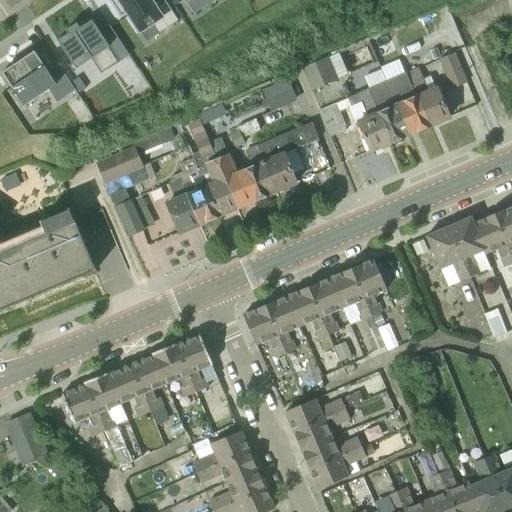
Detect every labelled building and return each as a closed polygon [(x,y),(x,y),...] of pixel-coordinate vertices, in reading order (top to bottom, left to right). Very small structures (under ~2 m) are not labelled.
[(150,0),(119,0),(129,16),(127,18),(135,30),(138,28),(140,32),(153,23),(160,33),(178,21),(165,1),(155,7),(150,0)] [(76,69),(91,59),(107,49),(117,64),(129,55),(109,26),(99,32),(92,20),(80,29),(76,23),(66,31),(68,34),(58,41),(76,69)] [(430,52),(434,60),(440,57),(436,49),(430,52)] [(34,51),(2,72),(24,106),(55,85),(64,97),(75,89),(56,60),(45,67),(34,51)] [(451,89),(467,83),(454,53),(439,59),(451,89)] [(313,89),(337,79),(328,56),(303,67),(313,89)] [(409,81),(430,127),(450,118),(437,89),(429,92),(419,68),(406,73),(409,81)] [(79,77),(72,82),(79,93),(86,88),(79,77)] [(267,101),(292,90),(287,79),(262,90),(267,101)] [(368,90),(390,144),(409,135),(397,106),(386,81),(369,89),(368,90)] [(397,106),(409,135),(430,127),(409,81),(399,85),(406,102),(397,106)] [(390,144),(368,90),(348,97),(351,105),(361,101),(368,118),(358,122),(365,138),(370,150),(371,152),(390,144)] [(330,137),(347,130),(335,103),(319,111),(330,137)] [(198,116),(199,119),(202,125),(216,119),(212,110),(198,116)] [(237,126),(239,129),(242,138),(260,130),(255,118),(237,126)] [(205,186),(218,215),(237,207),(217,160),(199,119),(188,124),(198,151),(191,154),(193,159),(205,186)] [(311,122),(255,146),(275,191),(296,182),(284,154),(319,139),(311,122)] [(175,139),(170,128),(158,133),(163,144),(175,139)] [(242,138),(239,129),(229,133),(235,147),(244,143),(242,138)] [(365,138),(360,140),(365,152),(370,150),(365,138)] [(106,184),(144,167),(134,146),(96,162),(106,184)] [(275,191),(255,146),(245,150),(251,166),(243,170),(256,199),(275,191)] [(158,159),(161,164),(171,160),(168,154),(158,159)] [(235,173),(228,155),(217,160),(237,207),(256,199),(243,170),(235,173)] [(180,180),(199,224),(218,215),(205,186),(193,159),(179,164),(183,173),(176,175),(172,177),(174,182),(178,180),(179,180),(180,180)] [(144,167),(106,184),(111,196),(113,195),(118,207),(130,202),(125,190),(149,179),(144,167)] [(199,224),(180,180),(179,180),(178,180),(174,182),(169,184),(176,199),(167,203),(179,232),(199,224)] [(130,202),(118,207),(131,235),(143,230),(130,202)] [(511,206),(494,214),(511,256),(511,206)] [(0,311),(96,271),(76,223),(70,209),(2,237),(0,236),(0,311)] [(511,263),(511,256),(494,214),(473,224),(484,250),(483,250),(485,254),(498,248),(502,257),(500,258),(504,267),(511,263)] [(484,250),(473,224),(470,218),(449,227),(470,277),(479,273),(475,264),(474,265),(470,256),(483,250),(484,250)] [(470,277),(449,227),(426,237),(440,268),(452,263),(456,272),(454,272),(458,282),(470,277)] [(423,239),(412,244),(417,256),(428,251),(423,239)] [(352,269),(372,317),(382,313),(378,304),(376,305),(372,296),(386,290),(373,259),(352,269)] [(361,322),(364,321),(372,317),(352,269),(329,278),(342,309),(349,325),(360,320),(361,322)] [(308,287),(328,336),(338,332),(334,322),(333,323),(329,314),(342,309),(329,278),(308,287)] [(316,340),(317,341),(328,336),(308,287),(286,297),(299,327),(312,322),(315,331),(314,331),(317,339),(316,340)] [(265,306),(285,354),(287,353),(295,350),(291,341),(289,342),(286,333),(299,327),(286,297),(265,306)] [(285,354),(265,306),(242,316),(255,346),(268,340),(272,349),(271,349),(275,359),(285,354)] [(494,337),(506,333),(497,309),(485,313),(494,337)] [(376,326),(384,322),(382,316),(374,319),(375,322),(376,325),(376,326)] [(376,325),(365,330),(367,336),(374,351),(385,346),(377,328),(376,326),(376,325)] [(199,335),(176,345),(196,393),(209,387),(205,378),(201,380),(197,371),(212,365),(199,335)] [(333,347),(340,361),(352,356),(345,341),(333,347)] [(196,393),(176,345),(153,355),(165,384),(180,378),(184,388),(180,389),(184,398),(196,393)] [(165,384),(153,355),(130,364),(151,412),(163,407),(160,398),(156,400),(152,390),(165,384)] [(151,412),(130,364),(108,374),(120,403),(134,397),(138,407),(135,408),(138,417),(151,412)] [(438,388),(433,373),(425,376),(431,390),(438,388)] [(120,403),(108,374),(85,383),(105,431),(117,426),(114,417),(111,419),(106,409),(120,403)] [(105,431),(85,383),(61,393),(74,423),(89,417),(93,426),(89,428),(93,436),(105,431)] [(345,409),(359,404),(364,401),(360,392),(319,409),(315,399),(285,412),(293,431),(345,409)] [(210,407),(213,421),(227,418),(224,403),(210,407)] [(301,451),(331,438),(327,428),(349,419),(345,409),(293,431),(301,451)] [(24,465),(46,456),(29,415),(6,424),(24,465)] [(196,437),(216,431),(213,422),(193,429),(196,437)] [(0,442),(9,435),(0,423),(0,442)] [(197,474),(249,451),(241,431),(211,444),(215,454),(193,464),(197,474)] [(309,470),(361,448),(357,437),(335,447),(331,438),(301,451),(309,470)] [(361,448),(365,457),(375,453),(371,444),(361,448)] [(344,467),(365,457),(361,448),(309,470),(318,490),(348,477),(344,467)] [(227,483),(258,470),(249,451),(197,474),(201,484),(223,474),(227,483)] [(482,511),(471,486),(469,481),(457,487),(453,478),(454,477),(450,469),(442,451),(432,455),(440,473),(456,511),(482,511)] [(493,454),(484,458),(506,509),(511,506),(511,468),(501,473),(493,454)] [(56,475),(65,465),(56,456),(47,465),(56,475)] [(498,511),(506,509),(484,458),(474,462),(478,473),(479,473),(483,481),(471,486),(482,511),(498,511)] [(214,511),(266,489),(258,470),(227,483),(231,492),(209,502),(214,511)] [(456,511),(440,473),(429,477),(433,486),(434,486),(438,495),(425,500),(430,511),(456,511)] [(430,511),(425,500),(413,505),(409,496),(410,496),(407,487),(396,492),(404,511),(430,511)] [(266,489),(214,511),(213,511),(239,511),(240,511),(239,511),(267,511),(275,509),(266,489)] [(404,511),(396,492),(386,496),(390,505),(391,504),(394,511),(404,511)] [(0,494),(0,511),(9,511),(12,510),(0,494)] [(79,511),(93,511),(103,504),(95,495),(77,509),(79,511)]
